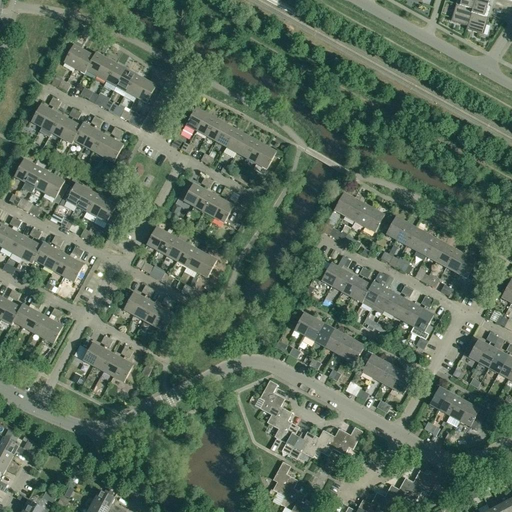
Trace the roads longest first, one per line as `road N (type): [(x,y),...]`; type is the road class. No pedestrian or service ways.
road 1 (unclassified): [(397,434),(252,361),(97,429)]
road 2 (residential): [(463,311),(321,238)]
road 3 (residential): [(183,158),(43,86)]
road 4 (residential): [(397,434),(463,311)]
road 5 (residential): [(116,263),(0,203)]
road 6 (residential): [(123,267),(183,158)]
road 7 (unclassified): [(511,442),(461,462),(397,434)]
